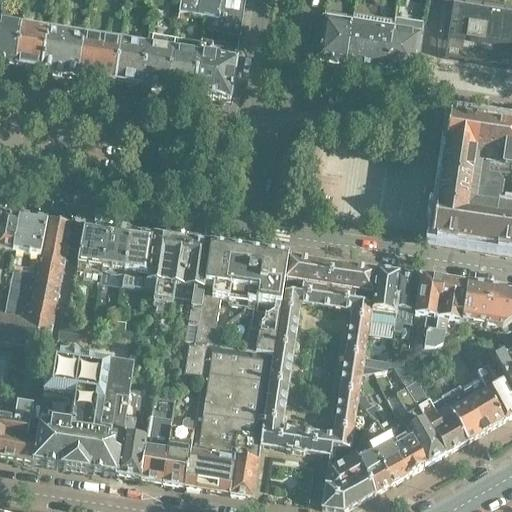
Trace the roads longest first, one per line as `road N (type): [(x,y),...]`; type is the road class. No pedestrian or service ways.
road 1 (residential): [(267,129),(223,133),(0,97)]
road 2 (residential): [(252,230),(511,269)]
road 3 (residential): [(0,192),(252,230)]
road 4 (residential): [(511,108),(427,98),(267,129)]
road 5 (residential): [(165,511),(0,486)]
road 6 (residential): [(267,129),(293,81),(307,0)]
road 7 (residential): [(266,0),(255,63),(267,129)]
